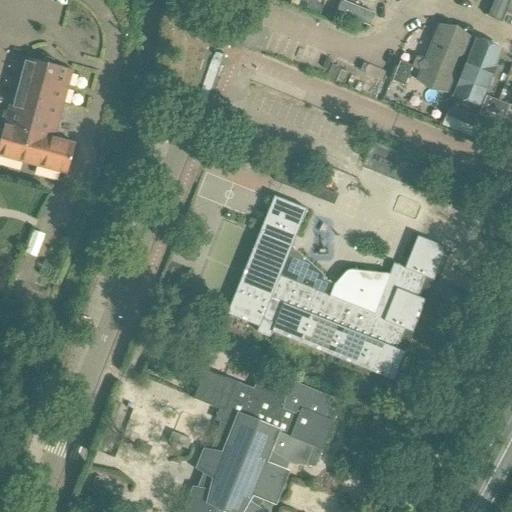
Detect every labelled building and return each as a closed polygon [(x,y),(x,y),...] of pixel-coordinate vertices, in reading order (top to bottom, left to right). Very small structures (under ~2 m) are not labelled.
[(368,26),(373,14),(340,0),(335,12),(368,26)] [(511,0),(494,0),(488,16),(502,21),(506,11),(511,13),(511,0)] [(411,69),(413,70),(419,72),(415,81),(448,94),(471,37),(438,24),(424,59),(416,56),(411,69)] [(503,49),(475,38),(452,98),(479,109),(503,49)] [(73,70),(24,57),(0,145),(0,155),(68,174),(76,146),(54,140),(73,70)] [(392,81),(404,85),(411,67),(399,62),(392,81)] [(487,97),(479,115),(489,119),(502,124),(510,106),(487,97)] [(448,104),(439,126),(479,142),(483,134),(488,120),(448,104)] [(511,133),(511,108),(510,108),(502,129),(511,133)] [(326,190),(278,171),(274,181),(322,200),(326,190)] [(274,197),(274,198),(227,315),(260,328),(258,332),(270,337),(272,333),(394,381),(405,353),(398,350),(406,331),(413,334),(426,301),(419,298),(427,279),(434,282),(447,249),(418,237),(405,269),(394,264),(390,275),(353,271),(352,271),(350,271),(348,272),(347,273),(346,274),(335,285),(323,280),(325,277),(292,248),(307,211),(307,210),(274,197)] [(259,511),(260,510),(255,507),(259,496),(274,502),(286,472),(289,466),(315,470),(321,453),(333,421),(336,414),(329,410),(333,401),(291,384),(287,391),(260,379),(254,390),(249,388),(204,370),(193,399),(218,409),(214,420),(223,424),(212,452),(205,451),(198,468),(206,473),(200,489),(194,488),(184,511),(259,511)] [(173,433),(169,442),(188,450),(192,441),(173,433)] [(360,511),(372,511),(385,491),(369,482),(354,508),(360,511)]
